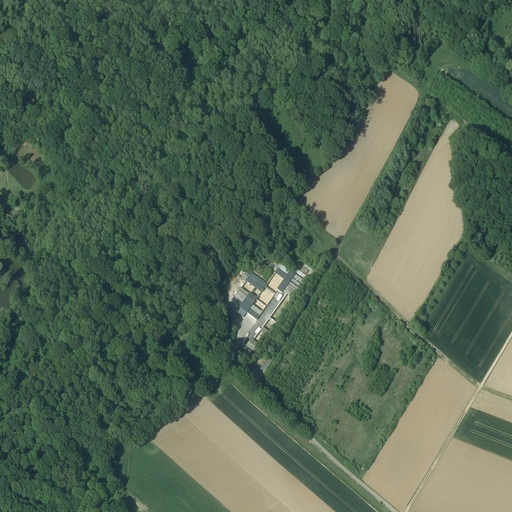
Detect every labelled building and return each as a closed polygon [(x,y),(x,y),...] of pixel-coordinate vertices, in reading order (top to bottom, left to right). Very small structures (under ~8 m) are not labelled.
[(278,261),(275,266),(287,275),(292,278),(295,273),(278,261)] [(241,278),(246,281),(250,275),(245,272),(241,278)] [(252,273),(246,281),(260,292),(267,283),(252,273)] [(292,278),(287,275),(279,286),(284,289),(292,278)] [(256,298),(241,287),(232,299),(239,304),(237,307),(239,308),(236,311),(243,316),(247,312),(256,319),(260,313),(250,306),(256,298)] [(266,334),(269,331),(259,323),(256,326),(266,334)] [(241,352),(249,358),(260,344),(252,338),(241,352)]
